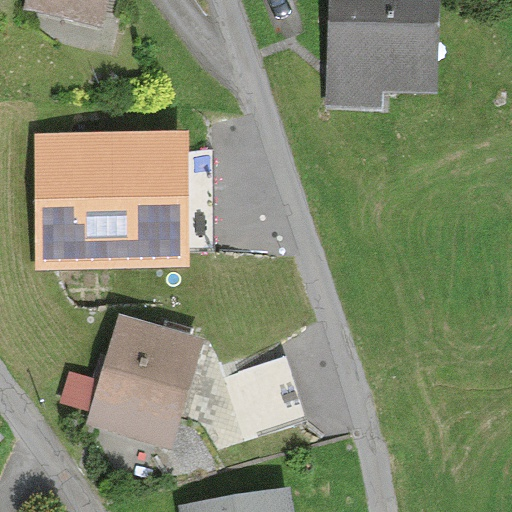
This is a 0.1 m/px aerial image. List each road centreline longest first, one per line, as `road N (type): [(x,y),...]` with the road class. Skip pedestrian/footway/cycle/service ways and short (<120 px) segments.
road 1 (residential): [(224,0),(339,337),(383,511)]
road 2 (residential): [(83,511),(0,387)]
